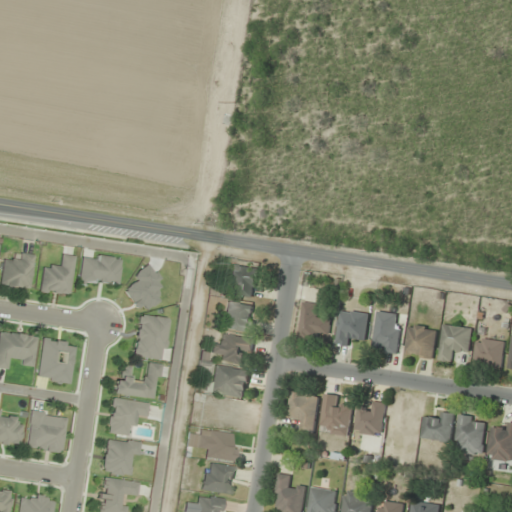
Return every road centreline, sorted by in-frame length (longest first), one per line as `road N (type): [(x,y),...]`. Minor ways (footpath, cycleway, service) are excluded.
road 1 (tertiary): [(511,285),(0,209)]
road 2 (residential): [(255,511),(294,254)]
road 3 (residential): [(280,363),(511,398)]
road 4 (residential): [(71,511),(101,327)]
